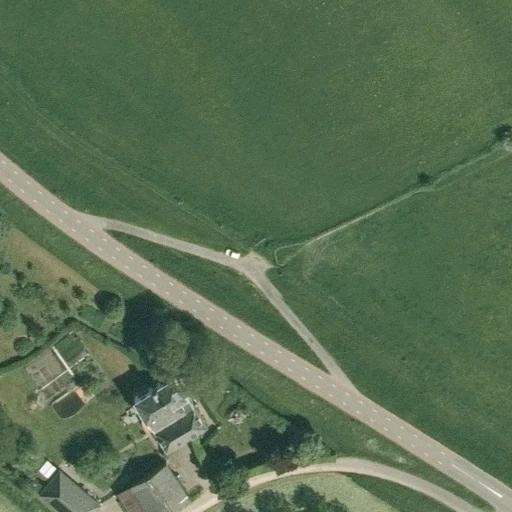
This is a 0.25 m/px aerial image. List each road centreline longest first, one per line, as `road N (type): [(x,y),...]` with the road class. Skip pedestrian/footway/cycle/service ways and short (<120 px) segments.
road 1 (tertiary): [(0,163),(54,210),(511,504)]
road 2 (track): [(260,280),(238,263),(54,210)]
road 3 (track): [(358,407),(260,280)]
